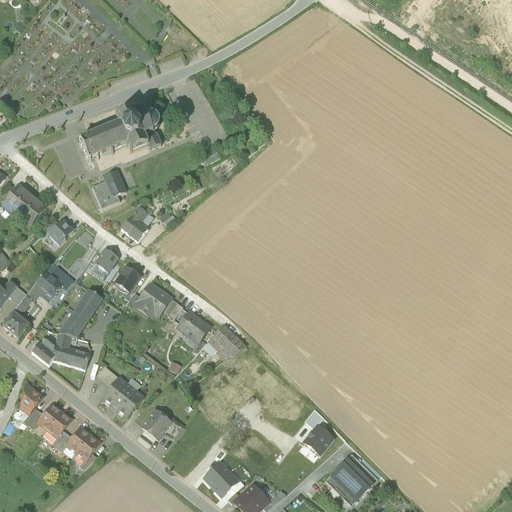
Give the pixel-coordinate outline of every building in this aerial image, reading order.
[(89,166),(90,168),(128,152),(130,157),(146,150),(149,155),(161,149),(157,139),(155,140),(153,136),(155,135),(157,133),(159,130),(158,125),(157,122),(154,120),(149,119),(146,119),(142,110),(115,121),(117,127),(87,139),(87,140),(80,144),(80,145),(78,146),(87,166),(89,166)] [(208,169),(221,161),(217,155),(204,162),(208,169)] [(117,200),(126,196),(117,175),(103,181),(105,186),(113,202),(117,200)] [(200,191),(196,183),(187,188),(191,196),(200,191)] [(102,214),(120,206),(117,200),(113,202),(105,186),(92,191),(102,214)] [(37,204),(40,201),(33,196),(31,199),(19,189),(2,209),(30,231),(46,211),(37,204)] [(132,221),(140,228),(149,218),(152,214),(149,212),(146,215),(140,211),(132,221)] [(159,222),(163,226),(171,220),(167,216),(159,222)] [(154,222),(149,218),(140,228),(146,233),(154,222)] [(168,232),(177,224),(172,219),(171,220),(163,226),(168,232)] [(140,228),(132,221),(121,234),(138,247),(148,235),(146,233),(140,228)] [(51,237),(59,228),(55,224),(46,232),(51,237)] [(72,234),(63,225),(59,228),(51,237),(49,238),(59,249),(66,242),(65,242),(72,234)] [(78,242),(88,249),(95,240),(85,233),(78,242)] [(1,253),(0,253),(0,267),(3,272),(11,265),(1,253)] [(118,262),(105,254),(95,268),(108,277),(118,262)] [(66,294),(73,285),(56,270),(60,265),(57,263),(27,298),(26,299),(32,304),(33,305),(43,293),(52,301),(62,290),(66,294)] [(140,280),(126,271),(116,287),(129,296),(134,288),(140,280)] [(0,311),(9,300),(17,290),(10,284),(3,293),(0,290),(0,311)] [(139,291),(134,288),(129,296),(124,303),(129,306),(139,291)] [(141,301),(134,311),(143,317),(152,323),(155,319),(159,322),(164,316),(172,304),(151,288),(141,301)] [(26,299),(27,298),(17,290),(9,300),(19,308),(26,299)] [(75,314),(89,324),(103,303),(96,299),(97,298),(95,297),(89,293),(75,314)] [(136,298),(127,310),(132,313),(134,311),(141,301),(136,298)] [(32,304),(26,299),(19,308),(3,330),(19,342),(30,328),(18,319),(21,315),(24,315),(32,304)] [(172,304),(164,316),(169,319),(177,307),(172,304)] [(177,307),(169,319),(175,324),(184,312),(177,307)] [(60,337),(59,338),(71,340),(77,342),(89,324),(75,314),(60,337)] [(196,321),(189,316),(181,328),(186,332),(184,335),(190,339),(188,342),(189,343),(191,341),(199,347),(209,333),(195,322),(196,321)] [(246,351),(223,329),(207,346),(224,362),(232,359),(233,361),(246,351)] [(56,348),(69,352),(71,340),(59,338),(58,337),(56,348)] [(33,354),(40,345),(35,341),(28,350),(33,354)] [(55,351),(44,342),(39,347),(32,356),(49,370),(53,364),(55,361),(57,353),(56,352),(55,351)] [(55,361),(53,364),(85,374),(90,358),(69,352),(56,348),(55,351),(56,352),(57,353),(55,361)] [(178,376),(182,368),(172,364),(168,372),(178,376)] [(102,383),(109,374),(105,370),(97,379),(102,383)] [(107,387),(114,377),(109,374),(102,383),(107,387)] [(111,391),(119,381),(114,377),(107,387),(111,391)] [(127,388),(119,381),(111,391),(102,402),(105,404),(104,406),(109,410),(110,408),(127,388)] [(20,423),(23,425),(28,418),(29,419),(35,411),(43,401),(27,388),(25,397),(22,398),(21,403),(22,406),(20,416),(16,416),(14,418),(15,421),(17,423),(20,423)] [(136,395),(127,388),(110,408),(119,415),(136,395)] [(144,402),(136,395),(119,415),(118,417),(123,421),(124,419),(127,422),(144,402)] [(39,426),(48,434),(62,416),(52,408),(44,419),(38,426),(39,426)] [(28,429),(39,415),(35,411),(29,419),(28,418),(23,425),(28,429)] [(142,431),(158,444),(161,440),(172,427),(170,425),(155,414),(142,431)] [(315,414),(304,426),(314,433),(317,429),(318,430),(324,422),(315,414)] [(44,419),(39,415),(28,429),(33,433),(39,426),(38,426),(44,419)] [(44,438),(53,446),(57,441),(57,442),(63,434),(72,424),(62,416),(48,434),(44,438)] [(172,427),(161,440),(163,441),(176,446),(186,432),(173,422),(170,425),(172,427)] [(314,433),(304,446),(320,459),(333,442),(318,430),(317,429),(314,433)] [(76,457),(91,439),(81,432),(73,442),(67,449),(76,457)] [(57,452),(68,438),(63,434),(57,442),(57,441),(53,446),(52,448),(57,452)] [(73,442),(68,438),(57,452),(62,456),(67,449),(73,442)] [(92,457),(100,447),(91,439),(76,457),(86,464),(86,465),(92,457)] [(84,474),(97,462),(92,457),(86,465),(86,464),(80,471),(84,474)] [(377,484),(352,459),(339,472),(364,497),(377,484)] [(220,467),(204,482),(213,491),(229,476),(220,467)] [(364,497),(339,472),(326,485),(351,510),(364,497)] [(229,476),(213,491),(222,501),(238,485),(229,476)] [(261,511),(262,511),(269,505),(268,505),(253,488),(240,501),(234,506),(239,511),(261,511)] [(281,493),(276,499),(280,503),(286,496),(281,493)] [(234,506),(240,501),(236,496),(228,504),(232,508),(234,506)] [(275,499),(268,505),(269,505),(262,511),(270,511),(279,504),(275,499)]
